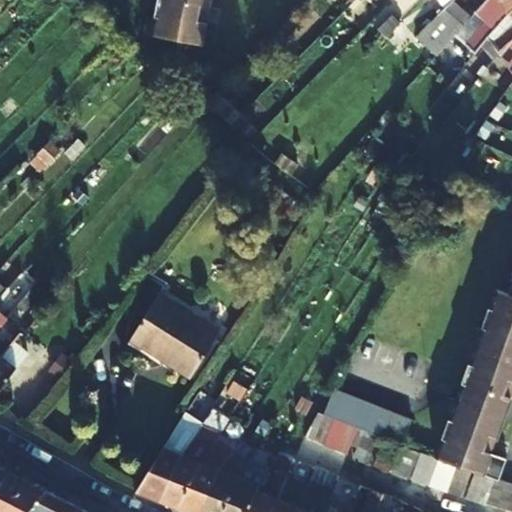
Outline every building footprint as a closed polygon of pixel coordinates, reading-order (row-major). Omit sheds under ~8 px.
[(155,0),(153,15),(147,14),(143,33),(201,43),(209,0),(155,0)] [(458,0),(449,0),(444,6),(418,31),(439,53),(472,15),(458,0)] [(473,53),(507,12),(511,6),(511,0),(485,0),(475,12),(486,22),(466,47),(473,53)] [(511,6),(507,12),(511,19),(511,22),(490,40),(497,51),(511,38),(511,6)] [(511,38),(497,51),(503,58),(511,50),(511,38)] [(491,477),(497,479),(504,458),(488,452),(505,406),(511,385),(511,240),(499,270),(505,273),(499,288),(491,286),(476,328),(470,325),(460,357),(465,359),(456,388),(453,399),(446,396),(440,412),(447,415),(433,457),(438,459),(454,465),(456,466),(469,471),(471,471),(490,479),(491,477)] [(167,356),(192,370),(217,326),(156,290),(127,340),(164,361),(167,356)] [(0,353),(18,332),(11,325),(0,338),(0,353)] [(0,356),(0,387),(15,369),(0,356)] [(167,356),(164,361),(189,375),(192,370),(167,356)] [(211,387),(204,382),(197,393),(204,398),(211,387)] [(240,390),(226,383),(219,393),(234,401),(240,390)] [(332,417),(355,427),(360,430),(374,436),(378,437),(400,445),(411,419),(334,388),(323,412),(332,417)] [(331,420),(332,418),(316,412),(307,437),(323,443),(331,427),(328,426),(331,420)] [(182,417),(136,490),(155,497),(200,425),(182,417)] [(332,417),(332,418),(331,420),(328,426),(331,427),(323,443),(345,452),(348,444),(354,430),(355,427),(332,417)] [(155,497),(173,505),(213,439),(218,432),(200,425),(155,497)] [(360,430),(355,427),(354,430),(348,444),(354,446),(350,455),(364,461),(374,436),(360,430)] [(191,511),(193,511),(231,450),(233,447),(213,439),(173,505),(191,511)] [(391,473),(399,455),(390,451),(391,446),(381,442),(372,465),(391,473)] [(399,455),(391,473),(409,480),(419,452),(403,446),(402,449),(399,455)] [(250,458),(231,450),(193,511),(216,511),(246,465),(250,458)] [(244,511),(257,489),(275,455),(268,452),(257,470),(246,465),(216,511),(244,511)] [(244,511),(270,511),(285,476),(293,458),(282,453),(266,492),(257,489),(244,511)] [(454,465),(438,459),(429,482),(446,488),(454,465)] [(469,471),(456,466),(448,490),(460,495),(469,471)] [(0,481),(9,472),(0,467),(0,481)] [(471,471),(464,496),(484,503),(487,490),(490,479),(471,471)] [(9,472),(0,481),(0,511),(27,482),(9,472)] [(270,511),(296,511),(307,485),(285,476),(270,511)] [(511,497),(511,483),(497,479),(491,477),(490,479),(487,490),(511,497)] [(307,485),(296,511),(321,511),(329,494),(331,489),(309,480),(307,485)] [(27,482),(0,511),(24,511),(42,489),(27,482)] [(71,511),(76,506),(42,489),(24,511),(71,511)] [(374,511),(378,504),(382,494),(370,489),(360,511),(374,511)] [(511,497),(487,490),(484,503),(511,510),(511,497)] [(321,511),(348,511),(352,504),(329,494),(321,511)]
